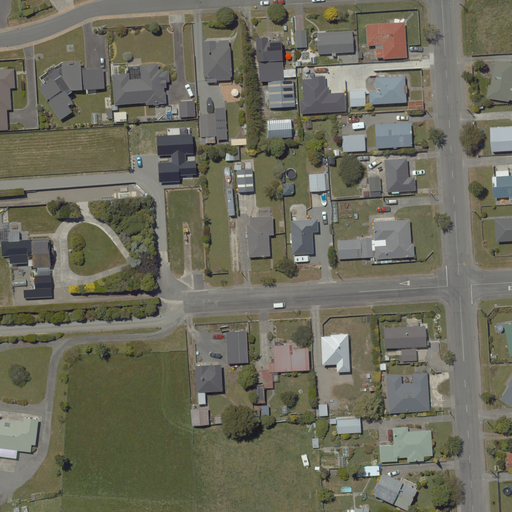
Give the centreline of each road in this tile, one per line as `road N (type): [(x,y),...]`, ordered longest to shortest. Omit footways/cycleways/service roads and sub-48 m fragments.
road 1 (residential): [(442,0),(459,285)]
road 2 (residential): [(190,303),(459,285)]
road 3 (residential): [(459,285),(473,511)]
road 4 (residential): [(0,39),(153,0)]
